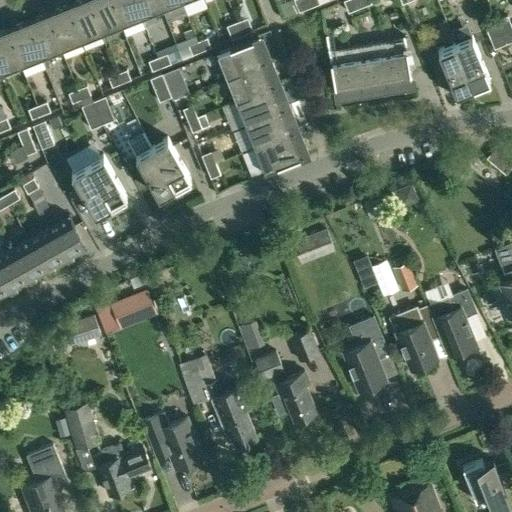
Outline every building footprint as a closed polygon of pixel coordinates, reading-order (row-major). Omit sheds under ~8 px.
[(101,32),(88,0),(76,0),(67,4),(81,40),(101,32)] [(121,24),(111,0),(88,0),(101,32),(121,24)] [(111,0),(121,24),(142,16),(135,0),(111,0)] [(162,8),(158,0),(135,0),(142,16),(162,8)] [(309,7),(306,0),(294,0),(299,11),(309,7)] [(360,7),(357,0),(343,0),(348,12),(360,7)] [(61,48),(81,40),(67,4),(46,12),(61,48)] [(61,48),(46,12),(26,20),(41,56),(61,48)] [(484,23),(489,36),(511,26),(507,14),(484,23)] [(237,21),(242,34),(253,30),(247,17),(237,21)] [(41,56),(26,20),(6,28),(20,64),(41,56)] [(242,34),(237,21),(226,25),(232,38),(242,34)] [(511,26),(489,36),(493,47),(511,38),(511,26)] [(20,64),(6,28),(0,30),(0,71),(0,72),(20,64)] [(327,34),(326,34),(336,93),(412,80),(404,35),(403,35),(403,36),(329,48),(327,34)] [(472,35),(455,42),(473,86),(490,79),(472,35)] [(226,76),(268,59),(259,36),(216,53),(217,54),(226,76)] [(198,41),(201,50),(211,47),(207,37),(198,41)] [(201,50),(198,41),(188,44),(192,54),(201,50)] [(438,49),(430,52),(445,91),(454,87),(456,93),(473,86),(455,42),(438,49)] [(158,57),(161,66),(171,63),(167,53),(158,57)] [(161,66),(158,57),(148,60),(152,70),(161,66)] [(278,83),(268,59),(226,76),(236,100),(278,83)] [(177,66),(167,70),(172,82),(182,78),(177,66)] [(117,73),(121,82),(131,79),(127,69),(117,73)] [(121,82),(117,73),(108,77),(112,86),(121,82)] [(162,73),(150,77),(159,101),(171,96),(162,73)] [(287,107),(278,83),(236,100),(245,123),(287,107)] [(77,89),(81,98),(91,94),(87,85),(77,89)] [(81,98),(77,89),(68,92),(72,102),(81,98)] [(105,95),(93,100),(103,123),(114,119),(105,95)] [(103,123),(93,100),(81,105),(91,128),(103,123)] [(37,105),(41,114),(50,111),(47,101),(37,105)] [(183,108),(187,120),(197,116),(192,104),(183,108)] [(41,114),(37,105),(28,109),(32,118),(41,114)] [(287,107),(245,123),(255,147),(297,130),(287,107)] [(197,116),(187,120),(192,131),(202,127),(197,116)] [(0,119),(0,127),(1,130),(10,127),(7,117),(0,119)] [(45,120),(33,124),(42,148),(54,143),(45,120)] [(17,131),(22,142),(31,138),(27,127),(17,131)] [(306,154),(297,130),(255,147),(264,170),(263,170),(264,171),(306,154)] [(128,141),(135,154),(159,196),(175,186),(152,145),(144,131),(128,141)] [(167,136),(152,145),(175,186),(191,177),(167,136)] [(36,150),(31,138),(22,142),(26,154),(36,150)] [(201,154),(206,166),(216,162),(211,150),(201,154)] [(103,154),(87,163),(110,204),(127,195),(103,154)] [(216,162),(206,166),(210,178),(220,174),(216,162)] [(110,204),(87,163),(71,172),(95,213),(110,204)] [(33,177),(22,184),(27,193),(39,186),(33,177)] [(413,184),(398,190),(405,207),(419,201),(413,184)] [(4,195),(9,204),(20,197),(14,188),(4,195)] [(0,209),(9,204),(4,195),(0,196),(0,209)] [(69,214),(47,226),(66,259),(85,248),(72,226),(75,224),(69,214)] [(28,236),(47,269),(66,259),(47,226),(28,236)] [(291,240),(300,263),(334,249),(325,226),(291,240)] [(28,236),(9,247),(28,280),(47,269),(28,236)] [(495,248),(508,279),(500,282),(501,285),(500,288),(502,294),(505,295),(511,312),(511,245),(510,242),(495,248)] [(0,275),(9,291),(28,280),(9,247),(0,252),(0,275)] [(250,248),(238,253),(245,270),(257,265),(250,248)] [(392,260),(395,267),(391,268),(402,292),(419,284),(408,261),(405,263),(402,256),(392,260)] [(0,295),(9,291),(0,275),(0,295)] [(466,288),(447,296),(446,296),(446,297),(430,304),(429,304),(438,325),(438,326),(448,352),(475,342),(464,315),(475,310),(466,288)] [(129,292),(109,300),(113,310),(120,326),(140,317),(129,292)] [(418,305),(390,316),(396,331),(410,368),(437,357),(430,338),(426,330),(438,326),(438,325),(429,304),(430,304),(430,303),(419,307),(418,305)] [(93,315),(47,330),(54,349),(100,334),(93,315)] [(359,389),(385,378),(375,353),(387,348),(374,316),(350,325),(357,343),(343,349),(359,389)] [(299,358),(319,351),(310,329),(291,337),(299,358)] [(274,350),(254,358),(261,374),(263,379),(272,375),(275,382),(279,393),(272,396),(279,413),(290,409),(293,418),(297,416),(300,417),(305,415),(307,412),(316,409),(305,382),(309,380),(305,369),(300,371),(287,377),(285,370),(276,349),(274,350)] [(195,356),(178,362),(183,374),(194,403),(210,397),(210,398),(211,398),(226,434),(230,433),(235,444),(256,436),(246,410),(251,408),(242,384),(221,392),(210,364),(200,367),(195,356)] [(88,401),(64,409),(75,448),(100,441),(88,401)] [(164,410),(143,418),(153,444),(164,439),(175,467),(203,456),(187,416),(169,423),(164,410)] [(143,446),(125,453),(121,442),(93,453),(108,492),(119,488),(122,489),(127,487),(128,484),(132,483),(128,475),(151,466),(143,446)] [(65,511),(59,497),(56,488),(69,482),(53,443),(26,454),(37,480),(21,486),(31,511),(65,511)] [(494,511),(511,504),(511,470),(510,465),(498,470),(493,459),(484,463),(482,458),(463,466),(476,499),(487,494),(494,511)] [(439,511),(429,484),(391,498),(396,511),(439,511)]
